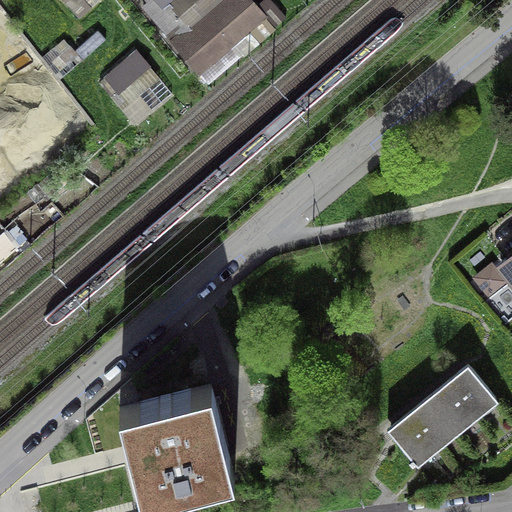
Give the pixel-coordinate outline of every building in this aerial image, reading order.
[(78,0),(61,0),(68,8),(78,0)] [(135,0),(148,15),(166,0),(135,0)] [(185,85),(248,32),(227,6),(164,59),(185,85)] [(124,64),(89,93),(99,105),(134,76),(124,64)] [(511,254),(494,270),(511,291),(511,254)] [(458,375),(376,440),(405,477),(487,412),(458,375)] [(234,482),(209,385),(119,408),(144,505),(234,482)]
